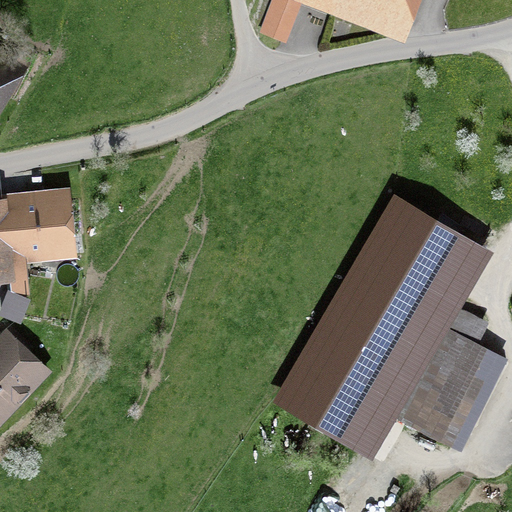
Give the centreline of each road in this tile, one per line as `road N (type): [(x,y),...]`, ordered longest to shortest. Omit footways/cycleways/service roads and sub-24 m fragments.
road 1 (tertiary): [(0,163),(152,131),(260,81)]
road 2 (tertiary): [(260,81),(511,31)]
road 3 (track): [(511,280),(494,318),(510,368),(493,442)]
